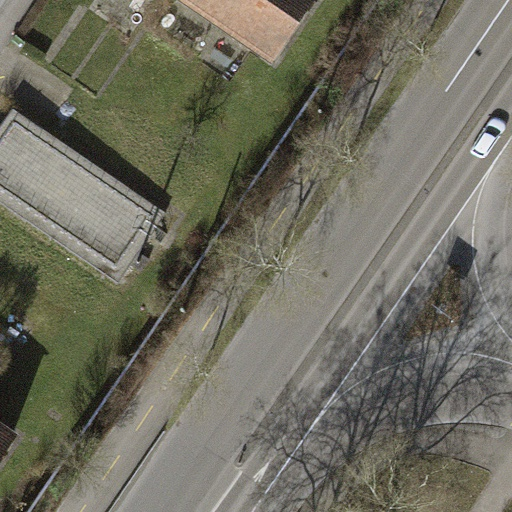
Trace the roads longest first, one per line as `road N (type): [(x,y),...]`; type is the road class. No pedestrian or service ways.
road 1 (primary): [(510,0),(283,336),(202,511)]
road 2 (primary): [(277,447),(511,137)]
road 3 (residential): [(277,447),(343,403),(390,385),(448,373),(511,379)]
road 4 (residential): [(511,304),(501,235),(511,167)]
